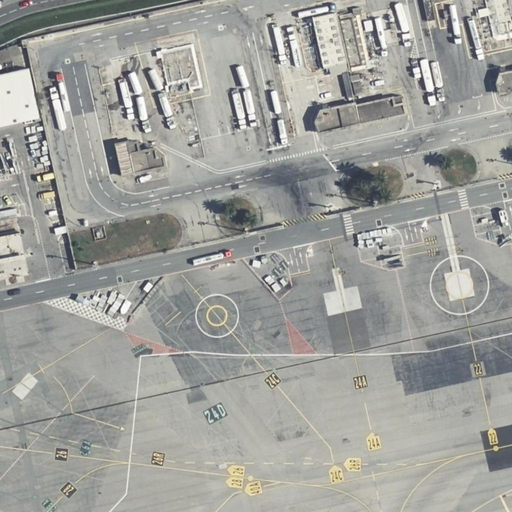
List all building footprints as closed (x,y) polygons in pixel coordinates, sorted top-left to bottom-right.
[(511,12),(509,0),(471,0),(482,44),(511,36),(511,12)] [(352,12),(338,15),(347,62),(350,73),(375,67),(373,59),(366,61),(357,15),(361,14),(360,6),(351,8),(352,12)] [(337,13),(313,18),(323,67),(347,62),(338,15),(337,13)] [(193,45),(161,51),(168,83),(189,79),(191,88),(202,86),(193,45)] [(0,125),(41,116),(30,67),(0,73),(0,125)] [(498,92),(511,89),(511,68),(500,71),(496,82),(498,92)] [(317,133),(409,115),(406,98),(397,100),(395,93),(320,108),(314,121),(317,133)] [(141,150),(138,138),(114,143),(122,175),(164,165),(160,145),(141,150)]
